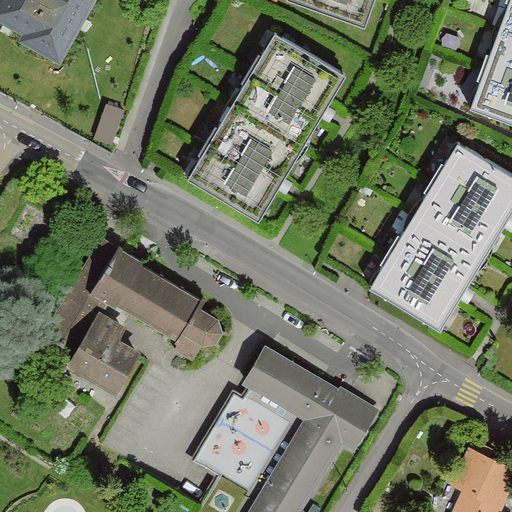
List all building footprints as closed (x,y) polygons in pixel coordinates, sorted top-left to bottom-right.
[(0,0),(0,22),(25,36),(21,44),(57,65),(93,0),(0,0)] [(372,0),(286,0),(363,27),(372,0)] [(511,2),(474,109),(511,122),(511,2)] [(273,35),(188,177),(260,220),(345,78),(273,35)] [(511,216),(511,176),(460,145),(372,287),(442,330),(511,216)] [(205,302),(117,252),(93,296),(176,342),(171,351),(193,362),(202,348),(215,347),(222,335),(220,322),(201,311),(205,302)] [(128,324),(101,309),(71,362),(119,390),(143,348),(121,336),(128,324)] [(378,409),(265,346),(243,385),(305,420),(252,511),(304,511),(342,445),(354,451),(378,409)] [(499,511),(511,485),(511,471),(467,451),(450,487),(461,492),(451,511),(499,511)]
